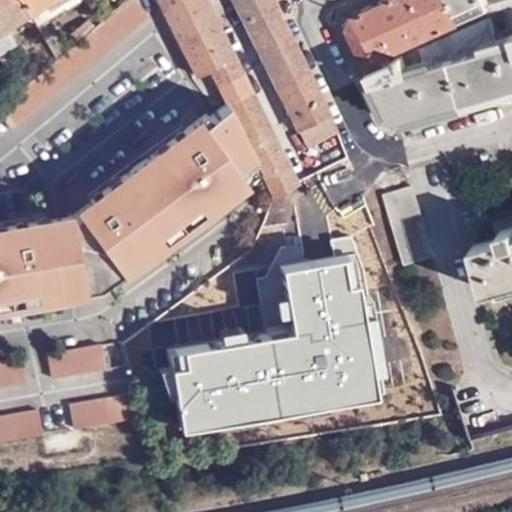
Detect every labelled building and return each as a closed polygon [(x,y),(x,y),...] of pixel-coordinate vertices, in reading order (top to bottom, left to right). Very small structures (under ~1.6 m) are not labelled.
[(17,29),(11,19),(32,7),(28,0),(0,0),(0,46),(1,48),(24,82),(30,77),(10,46),(18,41),(12,32),(17,29)] [(28,0),(32,7),(37,15),(60,52),(66,48),(70,44),(53,17),(79,0),(28,0)] [(145,14),(133,0),(123,0),(113,9),(127,29),(145,14)] [(302,180),(210,0),(162,0),(197,66),(211,60),(229,95),(262,160),(279,192),(302,180)] [(238,0),(311,144),(340,129),(274,0),(238,0)] [(348,26),(369,67),(386,58),(461,23),(450,0),(386,0),(352,16),(348,26)] [(490,10),(495,8),(491,0),(450,0),(461,23),(490,10)] [(511,1),(495,8),(490,10),(494,21),(503,48),(511,45),(511,1)] [(37,15),(32,7),(11,19),(17,29),(37,15)] [(0,114),(10,127),(127,29),(113,9),(70,44),(66,48),(60,52),(32,79),(25,84),(0,106),(0,114)] [(76,26),(82,33),(98,19),(92,12),(76,26)] [(427,69),(503,48),(494,21),(420,53),(427,69)] [(511,87),(511,45),(503,48),(427,69),(420,53),(419,52),(390,65),(386,58),(369,67),(392,114),(404,119),(511,87)] [(25,84),(32,79),(60,52),(30,77),(24,82),(25,84)] [(0,106),(25,84),(24,82),(0,102),(0,106)] [(98,282),(262,160),(229,95),(207,112),(204,109),(193,117),(200,127),(135,175),(9,265),(28,296),(98,282)] [(9,265),(135,175),(200,127),(193,117),(101,186),(104,189),(69,215),(68,211),(0,224),(0,250),(8,266),(9,265)] [(414,184),(387,192),(408,258),(435,250),(414,184)] [(511,210),(497,217),(502,233),(477,239),(489,284),(511,277),(511,210)] [(265,330),(166,347),(179,425),(225,417),(226,424),(326,407),(325,400),(382,390),(355,233),(280,246),(265,275),(256,277),(265,330)] [(0,270),(8,266),(0,250),(0,270)] [(0,300),(28,296),(9,265),(8,266),(0,270),(0,300)] [(103,367),(99,342),(63,349),(47,361),(50,376),(103,367)] [(47,361),(63,349),(46,352),(47,361)] [(23,379),(19,357),(9,359),(22,379),(23,379)] [(22,379),(9,359),(0,360),(0,385),(23,381),(23,379),(22,379)] [(139,414),(135,391),(135,390),(67,402),(72,426),(139,414)] [(0,439),(40,432),(36,408),(0,414),(0,439)]
